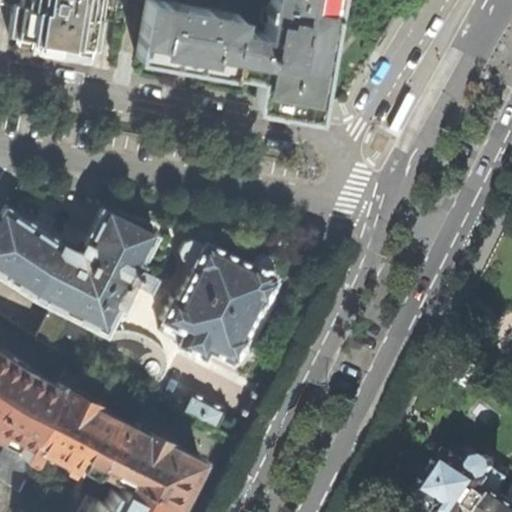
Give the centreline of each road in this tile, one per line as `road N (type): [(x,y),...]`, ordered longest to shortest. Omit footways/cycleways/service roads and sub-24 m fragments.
road 1 (residential): [(10,147),(389,210)]
road 2 (residential): [(348,143),(0,76)]
road 3 (secondary): [(389,210),(238,511)]
road 4 (secondary): [(320,511),(457,245)]
road 5 (secondary): [(502,0),(389,210)]
road 6 (secondary): [(457,245),(511,138)]
